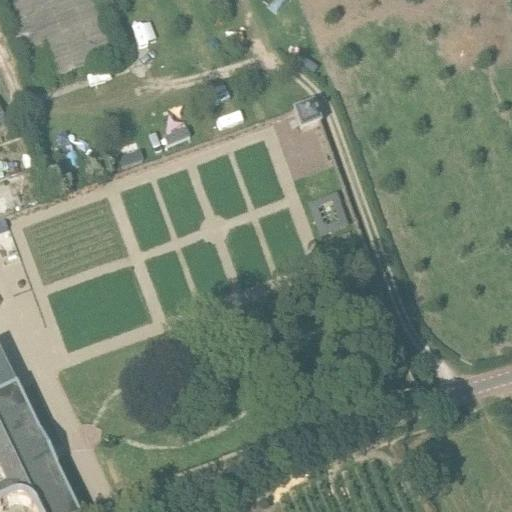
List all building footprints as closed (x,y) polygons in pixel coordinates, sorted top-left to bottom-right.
[(96,0),(5,0),(0,2),(32,88),(118,56),(96,0)] [(128,0),(137,18),(157,8),(152,0),(128,0)] [(301,134),(314,130),(320,128),(313,108),(293,114),(301,134)] [(176,145),(192,142),(187,123),(172,126),(176,145)] [(338,196),(310,207),(323,239),(351,228),(338,196)] [(0,475),(7,490),(0,493),(0,508),(13,502),(20,501),(26,503),(32,507),(34,511),(75,511),(16,391),(0,358),(0,475)]
